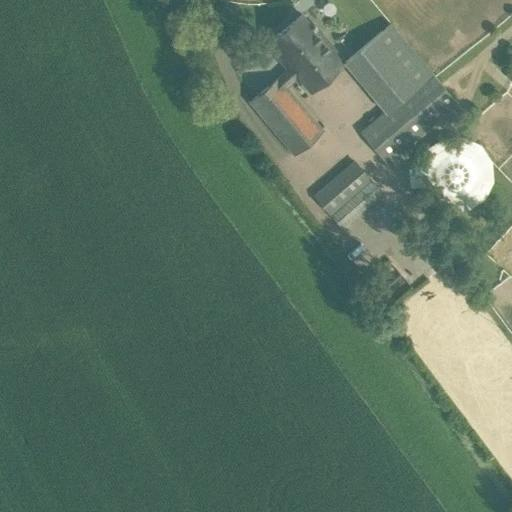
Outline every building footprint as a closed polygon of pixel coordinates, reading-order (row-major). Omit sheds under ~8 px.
[(278,77),(285,86),(297,75),(310,90),(343,63),(332,51),(335,49),(314,25),(312,27),(301,14),(269,40),(290,66),(278,77)] [(344,61),(385,110),(431,71),(391,23),(344,61)] [(431,71),(385,110),(360,130),(387,162),(457,103),(431,71)] [(278,77),(250,100),(293,153),(322,129),(285,86),(278,77)] [(467,209),(484,198),(492,179),(492,160),(480,144),(464,136),(463,135),(443,137),(425,148),(417,166),(408,167),(409,186),(419,186),(431,203),(448,210),(467,209)] [(315,195),(340,224),(379,190),(354,161),(315,195)]
